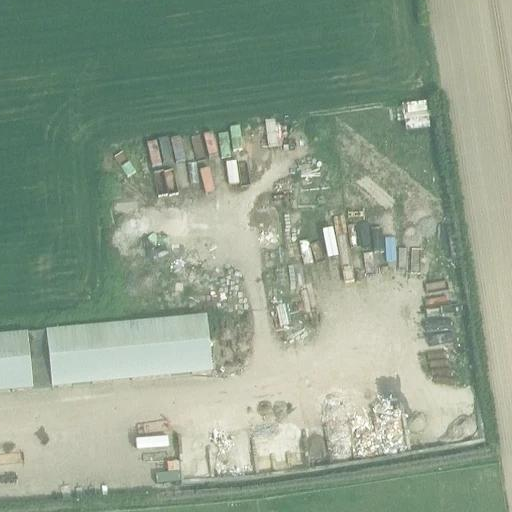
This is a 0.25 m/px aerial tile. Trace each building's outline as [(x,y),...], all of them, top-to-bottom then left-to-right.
[(180,158),(196,155),(190,130),(158,137),(163,163),(166,162),(172,188),(186,185),(180,158)] [(231,134),(221,137),(226,158),(237,155),(231,134)] [(137,165),(148,163),(142,138),(132,141),(137,165)] [(382,165),(397,177),(409,163),(394,150),(382,165)] [(450,154),(450,171),(462,171),(461,154),(450,154)] [(215,251),(194,258),(197,268),(219,261),(215,251)] [(161,267),(163,277),(184,274),(182,263),(161,267)] [(206,318),(0,337),(0,393),(211,374),(206,318)]
